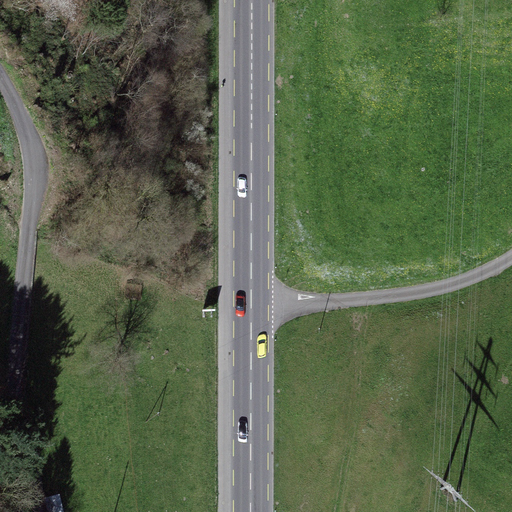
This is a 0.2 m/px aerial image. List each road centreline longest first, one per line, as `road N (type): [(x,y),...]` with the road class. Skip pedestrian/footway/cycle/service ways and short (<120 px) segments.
road 1 (secondary): [(250,511),(252,0)]
road 2 (unclassified): [(31,511),(6,391),(19,187),(0,130)]
road 3 (track): [(251,305),(412,294),(511,257)]
